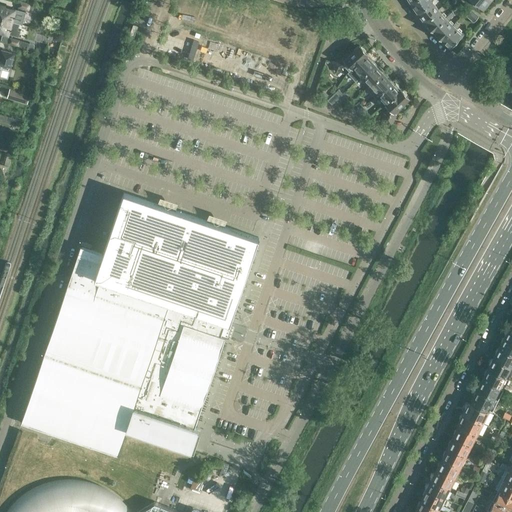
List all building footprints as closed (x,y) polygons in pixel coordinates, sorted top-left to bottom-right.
[(307,80),(324,23),(241,0),(203,0),(215,3),(207,33),(269,51),(267,57),(170,30),(164,54),(252,78),(254,74),(260,75),(259,78),(281,84),(289,57),(303,61),(299,78),(307,80)] [(415,0),(411,3),(417,12),(418,12),(433,0),(415,0)] [(433,0),(418,12),(425,21),(439,8),(435,4),(437,1),(436,0),(433,0)] [(472,0),(474,1),(473,1),(479,7),(480,6),(483,8),(486,5),(487,5),(490,2),(489,0),(472,0)] [(19,7),(29,9),(30,4),(20,1),(19,7)] [(439,8),(425,21),(427,24),(432,30),(446,16),(442,12),(449,6),(446,3),(439,8)] [(0,5),(0,18),(12,22),(19,24),(22,25),(26,12),(18,10),(0,5)] [(466,16),(471,19),(473,21),(478,16),(475,14),(476,13),(472,9),(466,16)] [(446,16),(432,30),(440,39),(441,38),(453,25),(454,24),(449,19),(454,15),(451,12),(446,16)] [(0,18),(0,31),(8,34),(19,37),(20,30),(18,29),(19,24),(12,22),(0,18)] [(453,25),(441,38),(450,46),(457,38),(458,39),(463,34),(462,33),(463,32),(458,27),(459,25),(456,22),(454,24),(453,25)] [(134,36),(138,25),(135,24),(133,23),(129,35),(131,36),(134,36)] [(8,43),(19,46),(20,40),(10,37),(8,43)] [(343,57),(332,61),(332,62),(336,72),(338,71),(339,71),(343,69),(343,67),(346,65),(348,63),(352,68),(368,54),(359,45),(350,54),(348,52),(343,57)] [(1,50),(0,55),(0,65),(9,69),(14,54),(1,50)] [(352,68),(349,71),(357,80),(361,76),(374,63),(371,60),(372,59),(368,54),(353,67),(352,68)] [(374,63),(361,76),(369,84),(384,71),(379,66),(378,67),(374,63)] [(384,71),(369,84),(378,94),(391,81),(387,77),(388,76),(384,71)] [(391,81),(378,94),(386,102),(385,102),(386,103),(401,89),(395,83),(394,84),(391,81)] [(4,93),(17,97),(19,91),(5,87),(4,93)] [(339,89),(328,99),(332,104),(334,102),(343,93),(339,89)] [(381,117),(382,118),(381,119),(391,124),(396,113),(401,109),(399,106),(409,97),(401,89),(386,103),(390,108),(387,110),(386,113),(383,112),(381,117)] [(334,102),(338,106),(349,96),(345,91),(334,102)] [(359,101),(350,108),(354,113),(356,111),(363,106),(359,101)] [(363,106),(356,111),(360,115),(369,108),(366,103),(363,106)] [(0,120),(15,124),(17,118),(0,113),(0,120)] [(20,422),(21,423),(118,455),(127,428),(137,431),(138,431),(193,449),(200,431),(197,430),(197,428),(195,427),(226,335),(221,334),(222,328),(225,322),(230,323),(259,237),(224,225),(123,191),(99,262),(77,254),(20,422)] [(161,196),(159,203),(176,207),(178,200),(161,196)] [(207,218),(225,224),(227,218),(210,212),(207,218)] [(511,340),(505,337),(503,338),(502,341),(502,343),(500,347),(511,353),(511,340)] [(496,353),(494,358),(511,366),(511,353),(500,347),(499,347),(499,348),(497,348),(495,352),(496,353)] [(491,364),(488,368),(509,378),(511,372),(511,366),(494,358),(493,358),(491,359),(490,362),(491,364)] [(485,374),(483,379),(503,389),(509,378),(488,368),(488,369),(486,370),(484,373),(485,374)] [(479,385),(477,389),(498,399),(503,389),(483,379),(482,380),(480,380),(479,383),(479,385)] [(488,410),(489,409),(492,411),(498,399),(477,389),(476,391),(475,391),(473,394),(474,396),(471,402),(488,410)] [(465,409),(464,412),(483,421),(489,410),(488,410),(471,402),(471,403),(469,402),(468,404),(466,404),(465,407),(465,409)] [(458,424),(460,424),(478,433),(483,421),(464,412),(463,414),(462,414),(460,417),(461,419),(458,424)] [(478,433),(460,424),(458,429),(456,429),(454,433),(455,434),(454,435),(472,443),(478,433)] [(472,443),(454,435),(452,439),(451,440),(449,443),(450,445),(449,446),(467,454),(472,443)] [(444,456),(443,457),(461,465),(467,454),(449,446),(447,450),(445,450),(443,454),(444,456)] [(439,466),(438,468),(456,476),(461,465),(443,457),(442,461),(440,461),(438,464),(439,466)] [(493,463),(487,460),(483,469),(488,472),(493,463)] [(501,467),(508,470),(511,471),(511,460),(509,466),(502,463),(501,467)] [(433,477),(433,478),(451,486),(456,476),(438,468),(436,472),(434,472),(433,476),(433,477)] [(501,479),(503,480),(511,483),(511,471),(508,470),(506,469),(501,479)] [(482,470),(479,476),(485,479),(488,473),(482,470)] [(182,511),(154,501),(136,511),(131,511),(128,506),(121,499),(114,493),(106,488),(97,484),(84,480),(74,478),(63,479),(52,480),(42,483),(32,488),(23,493),(15,500),(8,508),(5,511),(182,511)] [(428,488),(427,489),(445,497),(451,486),(433,478),(431,482),(429,483),(427,487),(428,488)] [(496,489),(498,490),(511,496),(511,483),(503,480),(501,479),(496,489)] [(445,497),(427,489),(427,490),(425,490),(423,494),(424,496),(422,500),(440,508),(448,511),(450,509),(441,505),(445,497)] [(478,493),(472,490),(467,499),(473,502),(478,493)] [(511,496),(498,490),(493,500),(511,508),(511,506),(511,496)] [(466,495),(457,491),(455,496),(464,500),(466,495)] [(473,502),(467,499),(463,509),(469,511),(473,502)] [(419,506),(416,511),(418,511),(437,511),(440,508),(422,500),(421,501),(419,501),(417,505),(419,506)] [(493,500),(488,509),(493,511),(509,511),(511,508),(493,500)]
